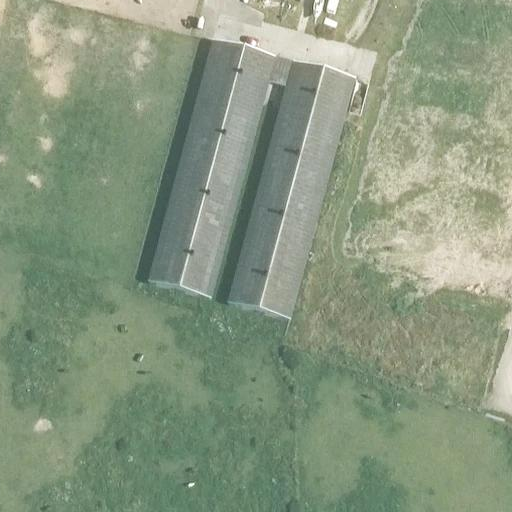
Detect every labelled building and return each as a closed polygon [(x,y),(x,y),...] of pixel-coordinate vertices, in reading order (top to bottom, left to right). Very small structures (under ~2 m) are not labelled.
[(244,0),(242,11),(262,14),(264,0),(244,0)] [(434,0),(432,12),(481,22),(484,11),(510,16),(511,6),(511,0),(434,0)] [(422,28),(421,50),(460,52),(461,31),(422,28)] [(450,205),(456,183),(463,185),(477,131),(460,126),(440,203),(450,205)] [(377,247),(398,141),(381,138),(360,244),(377,247)] [(438,214),(425,261),(444,266),(457,219),(438,214)]
